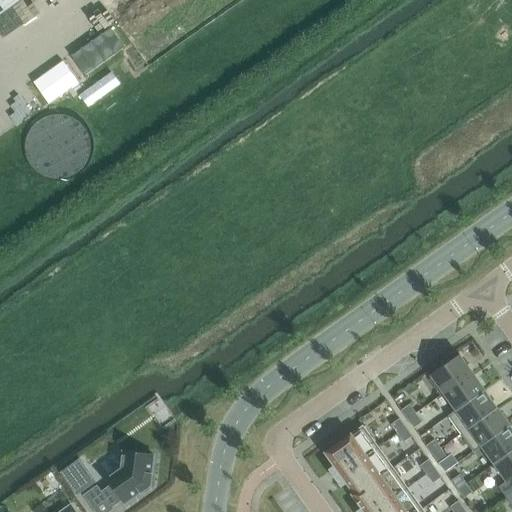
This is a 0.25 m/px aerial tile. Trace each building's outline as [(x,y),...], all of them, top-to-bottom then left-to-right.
[(0,0),(0,15),(21,0),(0,0)] [(85,11),(54,33),(64,46),(94,24),(85,11)] [(125,47),(111,28),(72,56),(86,75),(125,47)] [(34,83),(49,104),(79,83),(64,62),(34,83)] [(0,82),(0,84),(7,94),(25,80),(16,69),(0,82)] [(113,71),(81,94),(90,106),(122,83),(113,71)] [(444,394),(473,373),(460,355),(451,361),(449,359),(438,367),(440,369),(431,375),(444,394)] [(444,394),(456,410),(457,411),(486,391),(473,373),(444,394)] [(498,408),(486,391),(457,411),(456,410),(448,416),(461,435),(498,408)] [(408,420),(416,414),(410,405),(402,411),(401,411),(408,420)] [(475,453),(482,447),(511,426),(498,408),(461,435),(475,453)] [(416,414),(408,420),(414,428),(423,422),(416,414)] [(398,434),(406,428),(400,419),(392,425),(398,434)] [(353,495),(354,496),(393,468),(379,448),(364,426),(363,426),(326,453),(339,471),(335,474),(338,477),(340,480),(343,477),(355,494),(353,495)] [(511,451),(511,427),(511,426),(482,447),(494,464),(511,451)] [(404,443),(413,437),(413,436),(406,428),(398,434),(404,443)] [(427,446),(433,455),(442,449),(435,440),(427,446)] [(448,458),(442,449),(433,455),(439,464),(448,458)] [(511,451),(494,464),(506,481),(499,487),(507,498),(511,493),(511,451)] [(124,452),(122,469),(109,478),(113,485),(102,492),(98,486),(85,496),(96,511),(109,511),(114,509),(113,507),(123,500),(126,503),(141,492),(141,493),(151,486),(152,475),(151,474),(154,455),(124,452)] [(421,466),(427,475),(436,468),(429,460),(421,466)] [(418,511),(423,509),(408,489),(393,468),(354,496),(365,511),(418,511)] [(442,477),(436,468),(427,475),(433,484),(442,478),(442,477)] [(460,475),(452,481),(458,490),(466,484),(460,475)] [(466,484),(458,490),(464,499),(473,493),(466,484)] [(450,507),(453,511),(462,511),(465,510),(459,501),(450,507)]
